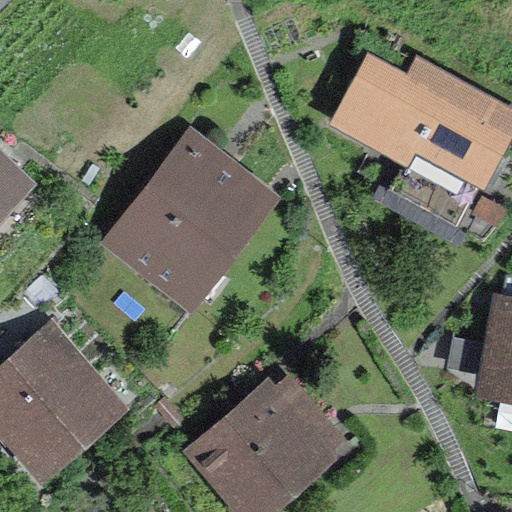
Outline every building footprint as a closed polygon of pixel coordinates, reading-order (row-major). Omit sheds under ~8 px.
[(335,117),(406,155),(392,181),(462,219),(484,178),(489,181),(511,137),(511,102),(419,53),(411,67),(373,47),(335,117)] [(197,310),(287,189),(192,119),(103,240),(197,310)] [(0,218),(44,170),(0,130),(0,218)] [(509,204),(485,192),(476,208),(500,221),(509,204)] [(499,289),(490,341),(454,335),(449,365),(485,371),(482,388),(500,391),(498,403),(511,405),(511,273),(506,272),(503,290),(499,289)] [(0,362),(0,425),(48,478),(135,399),(56,312),(0,362)] [(351,431),(293,367),(280,378),(271,369),(186,446),(246,511),(273,511),(344,448),(339,442),(351,431)]
